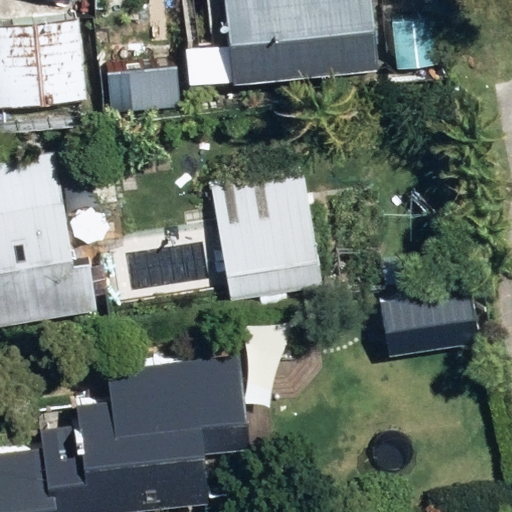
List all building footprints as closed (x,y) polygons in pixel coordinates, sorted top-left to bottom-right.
[(246,50),(248,70),(393,54),(387,0),(241,0),(244,30),(222,32),(224,51),(246,50)] [(0,16),(0,86),(1,99),(90,94),(85,11),(0,16)] [(0,319),(103,302),(76,142),(0,155),(0,319)] [(218,180),(236,294),(329,280),(311,165),(218,180)] [(387,296),(394,346),(480,333),(473,282),(387,296)] [(51,433),(59,511),(216,495),(211,446),(238,444),(238,436),(259,435),(247,345),(198,351),(201,384),(95,396),(98,428),(51,433)]
